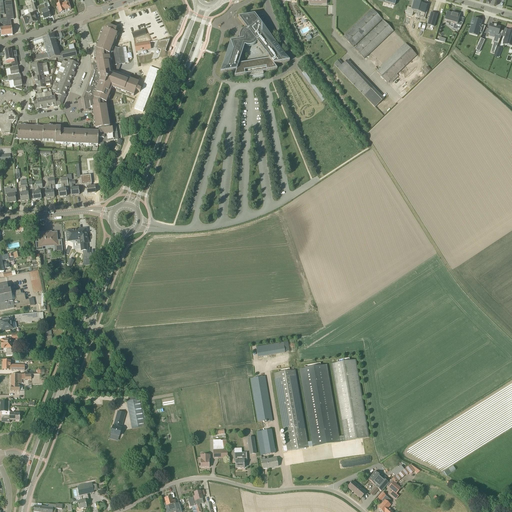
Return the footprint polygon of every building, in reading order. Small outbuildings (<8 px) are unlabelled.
[(66,2),(65,0),(55,0),(57,5),(56,5),(60,14),(71,10),(68,2),(66,2)] [(11,1),(4,2),(6,17),(6,19),(6,23),(7,28),(12,27),(11,20),(14,20),(11,1)] [(407,8),(405,15),(412,17),(413,12),(419,13),(418,17),(423,19),(425,12),(424,12),(426,6),(421,5),(421,6),(420,5),(420,4),(418,3),(418,2),(414,1),(411,9),(407,8)] [(33,12),(38,11),(36,4),(31,5),(32,9),(28,10),(30,16),(26,17),(22,19),(25,26),(29,24),(29,25),(30,25),(32,25),(32,24),(37,22),(34,14),(33,14),(32,12),(33,11),(33,12)] [(40,17),(43,17),(44,20),(50,17),(49,13),(48,9),(46,4),(37,7),(38,11),(40,17)] [(372,9),(343,37),(353,47),(382,20),(372,9)] [(431,13),(427,25),(434,27),(437,15),(431,13)] [(452,30),(459,31),(463,23),(458,22),(460,14),(453,13),(453,14),(447,13),(444,21),(454,24),(452,30)] [(263,71),(277,69),(273,64),(283,63),(289,62),(269,34),(268,34),(254,15),(238,18),(246,29),(245,29),(244,29),(244,30),(243,30),(242,31),(241,32),(241,33),(240,33),(240,34),(240,35),(239,36),(239,37),(239,38),(239,39),(240,40),(235,41),(230,42),(220,73),(227,72),(236,71),(234,76),(248,74),(249,77),(263,74),(263,71)] [(482,34),(485,27),(480,25),(481,21),(473,19),(472,22),(472,24),(471,24),(472,25),(471,26),(470,30),(478,33),(482,34)] [(393,31),(383,21),(354,49),(364,59),(393,31)] [(0,28),(0,29),(1,36),(1,37),(13,35),(12,27),(7,28),(6,23),(0,23),(0,28)] [(495,35),(493,43),(498,45),(503,32),(499,31),(500,27),(496,26),(494,25),(494,26),(490,24),(487,33),(495,35)] [(145,29),(132,34),(133,39),(146,34),(145,29)] [(95,59),(96,64),(91,65),(92,71),(87,84),(83,94),(82,96),(82,98),(84,112),(89,111),(89,108),(92,107),(96,129),(98,129),(98,132),(72,131),(61,130),(61,128),(55,128),(37,127),(36,127),(29,126),(27,126),(18,126),(17,138),(22,138),(55,140),(55,144),(60,144),(63,144),(63,145),(64,146),(66,146),(68,146),(69,145),(69,144),(73,144),(76,145),(76,146),(78,146),(81,147),(82,146),(82,145),(88,145),(88,146),(89,147),(91,147),(94,147),(94,145),(104,146),(104,142),(118,140),(117,140),(115,126),(116,126),(116,125),(110,127),(106,105),(106,103),(112,88),(134,96),(136,91),(140,92),(141,90),(137,88),(139,83),(117,74),(120,65),(118,48),(112,46),(115,39),(112,38),(114,34),(106,31),(104,35),(102,34),(96,49),(95,49),(93,54),(94,59),(95,59)] [(55,39),(54,34),(34,41),(33,41),(34,46),(44,43),(47,54),(33,56),(34,61),(48,59),(49,61),(56,59),(61,57),(61,59),(77,56),(75,49),(60,53),(55,39)] [(475,50),(479,52),(481,49),(485,40),(482,39),(480,38),(475,50)] [(158,42),(155,48),(161,50),(165,52),(170,39),(158,41),(158,42)] [(150,43),(136,45),(137,51),(140,51),(142,51),(151,49),(150,43)] [(387,83),(389,81),(396,75),(416,56),(405,44),(376,71),(387,83)] [(4,51),(4,53),(6,61),(14,59),(15,63),(17,63),(16,57),(17,57),(16,51),(12,52),(11,50),(9,50),(7,49),(6,51),(4,51)] [(79,64),(69,60),(68,62),(63,61),(62,64),(75,69),(76,66),(77,66),(77,67),(79,64)] [(373,88),(351,65),(347,61),(343,65),(339,60),(334,65),(342,73),(364,97),(375,108),(384,99),(373,88)] [(62,64),(59,63),(57,66),(60,67),(65,69),(64,71),(74,75),(75,73),(74,73),(75,69),(62,64)] [(8,79),(15,78),(14,75),(18,74),(18,72),(19,72),(18,68),(10,69),(11,75),(7,76),(8,79)] [(33,78),(44,76),(43,73),(48,72),(48,69),(33,72),(34,75),(33,75),(33,78)] [(74,75),(64,71),(63,74),(58,72),(57,75),(71,80),(72,78),(73,78),(74,75)] [(70,87),(71,84),(69,83),(71,80),(57,75),(56,78),(61,80),(60,83),(70,87)] [(15,80),(15,78),(8,79),(8,82),(13,81),(14,87),(16,87),(16,89),(22,91),(21,86),(22,86),(21,81),(20,82),(20,79),(15,80)] [(35,90),(46,88),(46,85),(51,84),(50,81),(36,83),(36,87),(35,87),(35,90)] [(70,87),(60,83),(59,85),(54,83),(53,86),(66,92),(67,89),(69,89),(70,87)] [(65,98),(66,95),(65,95),(66,92),(53,86),(51,90),(56,91),(55,94),(59,95),(58,98),(64,100),(65,98)] [(52,96),(51,92),(48,92),(50,107),(53,106),(54,107),(57,107),(57,106),(62,105),(57,99),(55,100),(55,96),(52,96)] [(45,109),(43,98),(40,99),(39,94),(36,94),(37,102),(34,102),(35,109),(38,108),(38,109),(42,108),(42,109),(45,109)] [(14,115),(13,114),(12,111),(4,115),(5,122),(11,124),(15,120),(17,122),(18,119),(16,117),(17,117),(14,115)] [(10,134),(11,124),(5,122),(0,125),(0,128),(3,135),(6,133),(7,133),(10,134)] [(0,163),(3,164),(3,162),(10,161),(10,155),(0,155),(0,163)] [(50,199),(50,198),(54,198),(53,186),(55,186),(54,178),(48,179),(49,187),(46,188),(45,189),(45,192),(46,199),(47,199),(50,199)] [(66,189),(65,186),(68,185),(67,180),(67,178),(63,178),(63,180),(61,181),(61,182),(61,185),(62,189),(58,190),(59,197),(66,196),(66,189)] [(70,182),(69,180),(67,180),(68,185),(70,185),(70,189),(71,196),(79,195),(78,188),(73,189),(73,185),(75,184),(75,181),(70,182)] [(90,187),(89,184),(92,183),(92,180),(86,181),(86,184),(87,187),(87,194),(95,193),(95,186),(90,187)] [(40,192),(40,188),(42,188),(42,182),(36,182),(36,188),(37,188),(37,192),(32,193),(33,200),(37,200),(38,200),(40,200),(40,199),(41,199),(40,192)] [(11,190),(10,188),(5,189),(6,196),(7,195),(8,203),(9,203),(9,204),(12,203),(16,202),(15,195),(17,195),(16,189),(11,190)] [(28,193),(27,188),(22,188),(22,193),(20,193),(21,202),(29,201),(28,193)] [(85,232),(83,231),(83,229),(80,229),(80,230),(72,231),(67,231),(68,236),(73,236),(73,240),(81,239),(81,244),(80,244),(81,251),(87,250),(87,244),(88,244),(87,232),(85,232)] [(48,235),(48,233),(38,233),(39,237),(39,243),(36,243),(37,250),(42,250),(41,245),(48,244),(48,246),(56,245),(57,248),(55,248),(56,252),(62,251),(61,241),(57,241),(56,233),(51,233),(51,234),(48,235)] [(84,261),(82,266),(90,265),(92,260),(91,253),(83,254),(84,261)] [(14,257),(13,254),(0,256),(0,264),(2,264),(3,265),(2,261),(9,259),(9,258),(14,257)] [(9,264),(3,265),(2,264),(0,264),(0,272),(4,272),(3,269),(10,268),(9,264)] [(8,290),(7,284),(0,285),(0,311),(14,308),(14,306),(16,306),(17,310),(20,309),(20,307),(30,305),(30,306),(35,306),(33,298),(29,299),(29,300),(26,300),(24,294),(21,294),(20,290),(16,291),(16,290),(11,291),(10,289),(8,290)] [(39,320),(38,313),(21,315),(22,323),(26,322),(27,324),(32,323),(31,322),(40,321),(40,320),(39,320)] [(12,322),(16,322),(15,319),(0,321),(0,322),(1,331),(5,330),(5,331),(10,330),(10,329),(13,329),(12,322)] [(6,350),(6,356),(13,356),(12,350),(11,350),(11,339),(7,339),(7,340),(2,340),(2,343),(1,343),(1,347),(2,347),(2,348),(6,348),(6,350)] [(288,345),(288,342),(283,343),(256,348),(258,358),(285,353),(284,352),(283,346),(288,345)] [(282,447),(283,452),(308,448),(312,447),(339,443),(345,442),(368,438),(355,360),(349,361),(349,358),(337,360),(337,363),(332,364),(344,436),(338,437),(326,365),(320,366),(320,363),(304,366),(305,369),(299,370),(312,441),(307,442),(295,371),(274,374),(286,446),(282,447)] [(25,366),(10,365),(10,361),(3,360),(2,370),(24,371),(25,366)] [(25,375),(25,374),(22,374),(19,375),(11,374),(11,386),(11,391),(20,391),(20,386),(18,386),(18,384),(22,384),(22,380),(25,380),(31,380),(31,375),(25,375)] [(272,422),(264,377),(255,378),(251,379),(258,422),(267,421),(267,422),(272,422)] [(139,408),(137,399),(126,402),(132,429),(144,426),(140,407),(139,408)] [(10,415),(10,412),(8,412),(8,402),(1,402),(0,412),(2,412),(2,415),(10,415)] [(10,413),(10,412),(10,415),(2,415),(2,419),(9,419),(9,421),(20,421),(20,413),(10,413)] [(121,429),(123,420),(116,418),(114,426),(113,426),(111,434),(114,435),(119,436),(122,429),(121,429)] [(261,456),(275,453),(271,430),(257,432),(261,456)] [(227,458),(226,450),(213,450),(213,458),(219,458),(227,458)] [(235,461),(235,468),(244,468),(244,461),(247,461),(247,455),(247,452),(233,453),(234,461),(235,461)] [(201,468),(209,468),(209,461),(210,461),(209,455),(200,455),(201,468)] [(265,460),(265,458),(261,458),(262,461),(263,469),(278,467),(276,458),(265,460)] [(394,478),(388,483),(386,486),(388,488),(392,492),(390,495),(395,500),(398,497),(396,494),(400,489),(395,484),(406,475),(406,476),(409,473),(410,475),(414,472),(410,466),(397,476),(394,478)] [(453,466),(441,474),(447,476),(455,471),(453,466)] [(370,494),(373,496),(376,492),(378,490),(381,492),(386,486),(388,483),(385,481),(382,479),(381,480),(380,478),(381,477),(375,472),(368,480),(374,485),(375,484),(377,486),(373,490),(370,494)] [(361,499),(366,493),(352,481),(347,487),(361,499)] [(80,501),(77,502),(79,509),(86,508),(86,505),(89,504),(87,494),(94,493),(94,491),(92,485),(92,484),(77,486),(80,501)] [(204,503),(202,499),(200,491),(194,493),(195,497),(189,498),(193,511),(201,511),(199,505),(204,503)] [(388,503),(390,500),(382,493),(377,499),(380,502),(382,503),(378,508),(382,511),(392,511),(388,508),(390,505),(388,503)] [(172,501),(171,497),(165,499),(167,505),(175,503),(175,500),(172,501)]
